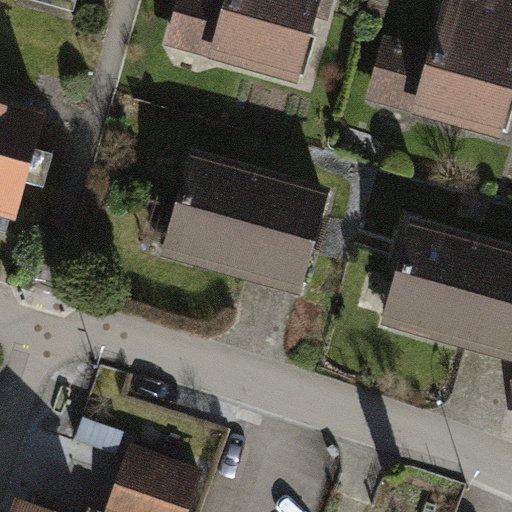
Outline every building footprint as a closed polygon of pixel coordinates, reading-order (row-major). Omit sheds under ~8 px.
[(92,0),(39,0),(88,14),(92,0)] [(229,0),(209,76),(301,101),(327,0),(229,0)] [(511,0),(481,0),(480,5),(463,0),(447,0),(410,126),(511,156),(511,0)] [(52,123),(0,108),(0,227),(23,233),(52,123)] [(337,201),(196,160),(165,265),(307,306),(337,201)] [(511,256),(415,225),(379,336),(511,378),(511,256)] [(186,511),(199,477),(135,456),(113,511),(93,511),(27,511),(18,509),(16,511),(186,511)]
